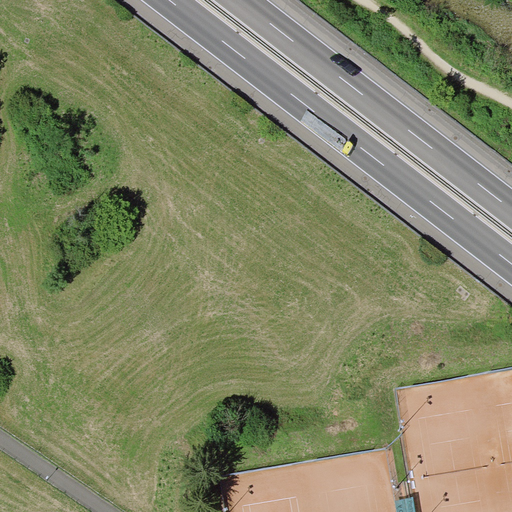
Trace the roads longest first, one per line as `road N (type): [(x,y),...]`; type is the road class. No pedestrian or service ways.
road 1 (motorway): [(169,0),(511,263)]
road 2 (motorway): [(511,208),(241,0)]
